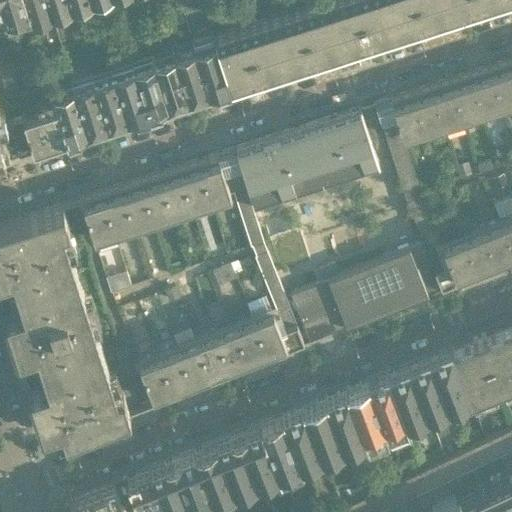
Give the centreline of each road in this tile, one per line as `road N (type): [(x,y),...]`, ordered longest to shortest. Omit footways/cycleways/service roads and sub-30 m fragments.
road 1 (residential): [(511,28),(0,194)]
road 2 (residential): [(511,294),(27,485)]
